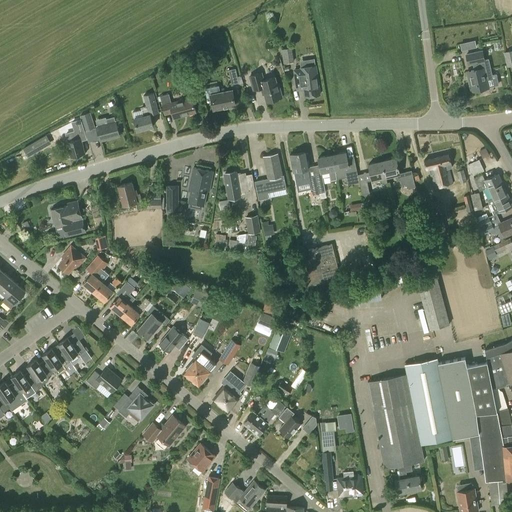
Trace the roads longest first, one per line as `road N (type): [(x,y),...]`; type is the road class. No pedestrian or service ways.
road 1 (tertiary): [(0,203),(230,131),(436,123)]
road 2 (residential): [(324,511),(78,306)]
road 3 (unclassified): [(436,123),(420,0)]
